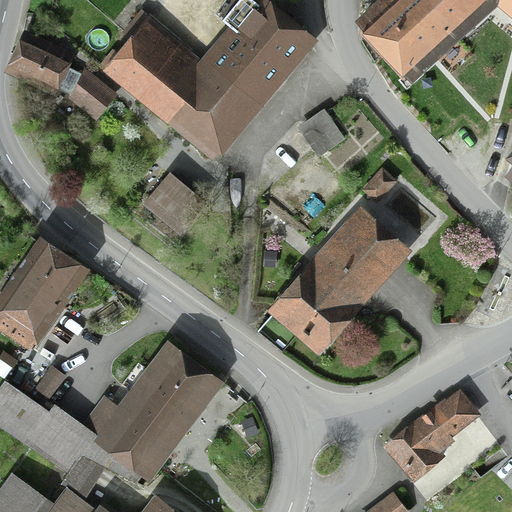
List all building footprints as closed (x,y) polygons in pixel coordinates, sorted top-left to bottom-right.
[(113,51),(101,66),(207,153),(302,39),(254,0),(238,0),(223,19),(239,32),(202,77),(144,30),(153,20),(141,11),(124,31),(135,40),(121,57),(113,51)] [(391,0),(362,27),(384,51),(440,0),(391,0)] [(511,0),(440,0),(384,51),(406,75),(488,0),(497,0),(511,11),(511,40),(505,55),(511,58),(511,0)] [(51,88),(54,81),(62,65),(66,56),(26,37),(12,68),(51,88)] [(82,75),(62,65),(54,81),(74,91),(82,75)] [(84,71),(82,75),(74,91),(72,95),(97,115),(113,96),(84,71)] [(301,129),(319,155),(343,138),(325,112),(301,129)] [(365,189),(376,199),(393,181),(382,170),(365,189)] [(180,231),(204,202),(169,174),(145,202),(180,231)] [(401,250),(361,215),(278,308),(317,343),(401,250)] [(79,269),(42,244),(0,306),(0,327),(27,345),(79,269)] [(137,366),(132,362),(84,426),(142,469),(144,470),(211,380),(171,351),(154,373),(141,362),(137,366)] [(64,376),(52,367),(37,387),(49,396),(64,376)] [(7,381),(0,391),(0,425),(68,471),(80,452),(134,480),(142,469),(84,426),(56,404),(51,412),(7,381)] [(416,426),(390,448),(415,478),(442,456),(436,449),(451,438),(448,434),(475,414),(463,399),(452,408),(447,402),(416,426)] [(103,466),(80,454),(62,483),(83,499),(103,466)] [(0,511),(33,511),(44,497),(12,473),(0,489),(0,511)] [(370,511),(405,511),(392,495),(370,511)]
